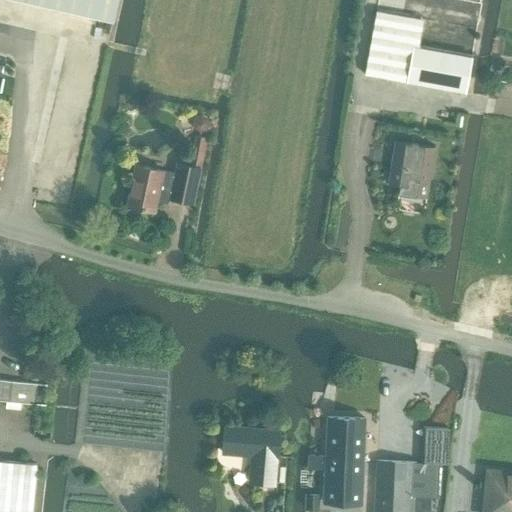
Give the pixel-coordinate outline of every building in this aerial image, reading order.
[(13,0),(112,22),(116,0),(13,0)] [(377,0),(364,75),(465,93),(481,4),(481,0),(377,0)] [(196,117),(192,122),(194,129),(199,132),(206,130),(209,125),(207,118),(202,115),(196,117)] [(511,127),(489,124),(485,149),(511,152),(511,127)] [(192,203),(206,139),(197,137),(190,167),(177,164),(175,173),(135,165),(126,206),(154,212),(157,196),(160,194),(170,196),(169,199),(192,203)] [(388,183),(407,186),(406,194),(426,198),(434,147),(395,140),(388,183)] [(511,185),(504,184),(500,212),(511,214),(511,185)] [(0,400),(33,404),(35,384),(0,380),(0,400)] [(324,457),(308,456),(308,469),(323,470),(321,511),(359,511),(364,420),(326,418),(324,457)] [(374,511),(412,511),(414,477),(421,478),(423,421),(376,419),(373,477),(375,477),(374,511)] [(221,454),(251,457),(248,483),(272,485),(277,432),(224,427),(221,454)] [(0,511),(33,511),(37,465),(0,461),(0,511)] [(511,511),(511,474),(487,471),(482,511),(511,511)]
